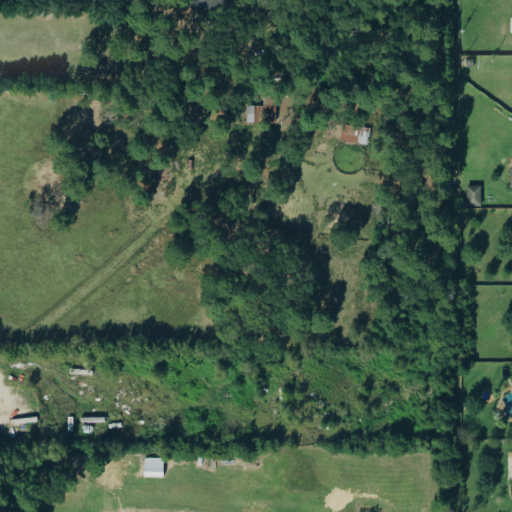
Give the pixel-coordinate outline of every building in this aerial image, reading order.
[(193,0),(190,7),(200,12),(203,6),(218,13),(224,0),(193,0)] [(248,105),(248,123),(266,123),(266,124),(280,124),(280,99),(266,99),(266,106),(248,105)] [(370,144),(371,127),(343,125),(342,142),(370,144)] [(468,206),(482,206),(482,185),(468,186),(468,206)] [(165,477),(165,458),(145,458),(145,477),(165,477)]
